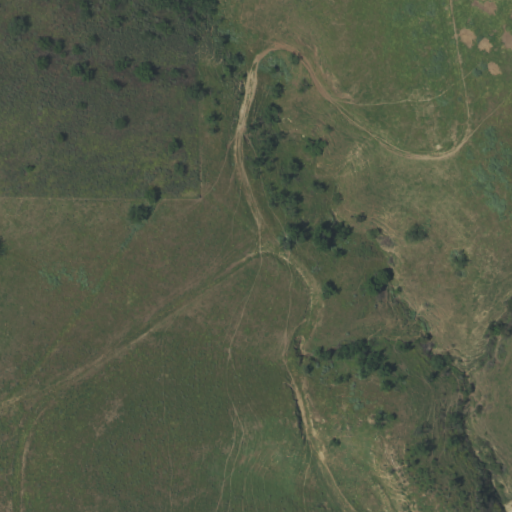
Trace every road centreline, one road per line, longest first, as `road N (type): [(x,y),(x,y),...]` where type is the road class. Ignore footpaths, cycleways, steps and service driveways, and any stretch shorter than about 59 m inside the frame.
road 1 (track): [(439,0),(469,121),(423,147),(341,123),(273,55),(249,75),(235,141),(237,199),(258,248),(299,269),(315,293),(297,385),(351,511)]
road 2 (track): [(258,248),(121,348),(0,411)]
